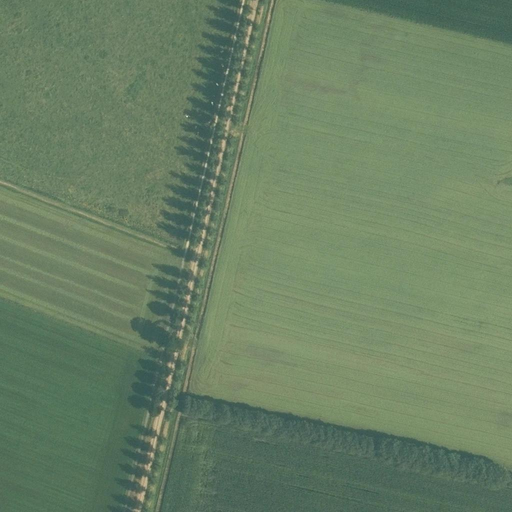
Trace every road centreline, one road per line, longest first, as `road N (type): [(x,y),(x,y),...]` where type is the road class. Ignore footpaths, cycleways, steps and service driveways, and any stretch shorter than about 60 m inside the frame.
road 1 (track): [(136,511),(194,255)]
road 2 (track): [(194,255),(252,0)]
